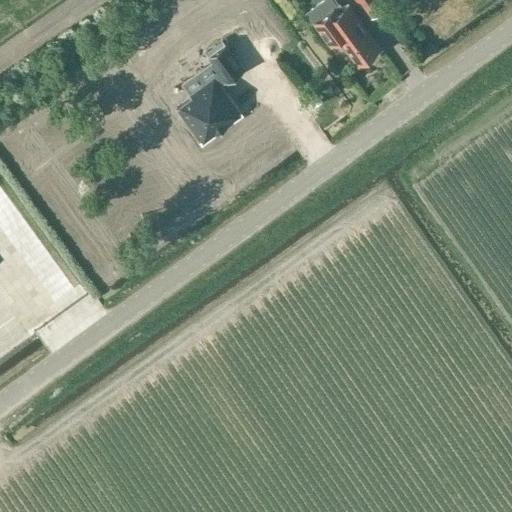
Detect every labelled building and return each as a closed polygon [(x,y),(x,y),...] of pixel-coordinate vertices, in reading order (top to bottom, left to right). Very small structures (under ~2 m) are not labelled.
[(322,0),(320,0),(306,11),(313,21),(330,44),(338,38),(357,64),(361,61),(364,62),(370,57),(370,54),(379,48),(349,7),(343,10),(337,3),(335,0),(327,0),(324,2),(322,0)] [(359,0),(370,15),(381,7),(376,0),(359,0)] [(207,51),(206,51),(212,60),(221,71),(227,80),(227,81),(244,69),(222,40),(224,43),(209,54),(207,51)] [(125,99),(160,67),(144,49),(109,80),(125,99)] [(192,96),(177,106),(201,140),(202,141),(215,131),(215,132),(228,122),(241,112),(240,111),(240,112),(220,84),(227,80),(221,71),(190,93),(192,96)]
